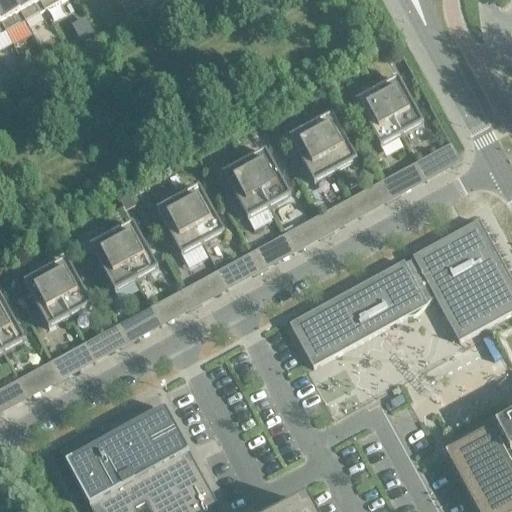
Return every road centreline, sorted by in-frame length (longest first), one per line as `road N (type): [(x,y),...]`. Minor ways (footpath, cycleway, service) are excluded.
road 1 (residential): [(500,168),(241,312)]
road 2 (residential): [(241,312),(0,437)]
road 3 (unclassified): [(241,312),(349,511)]
road 4 (residential): [(500,168),(417,0)]
